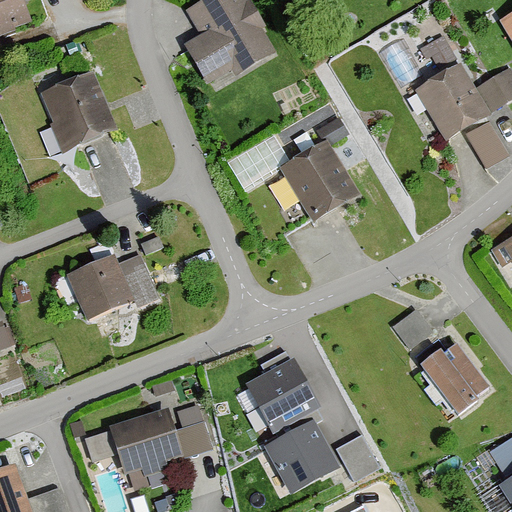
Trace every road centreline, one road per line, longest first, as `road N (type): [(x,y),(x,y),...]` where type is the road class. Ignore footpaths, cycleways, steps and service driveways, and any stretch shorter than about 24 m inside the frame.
road 1 (residential): [(254,321),(0,425)]
road 2 (residential): [(199,180),(0,255)]
road 3 (residential): [(138,0),(138,23),(199,180)]
road 4 (residential): [(429,248),(254,321)]
road 5 (residential): [(199,180),(254,321)]
road 6 (residential): [(429,248),(511,352)]
